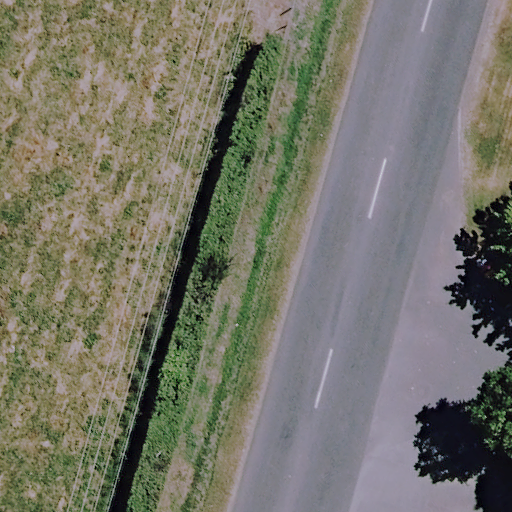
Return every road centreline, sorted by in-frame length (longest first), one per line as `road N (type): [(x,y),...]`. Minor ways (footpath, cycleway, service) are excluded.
road 1 (unclassified): [(429,0),(288,511)]
road 2 (unknown): [(366,228),(511,282)]
